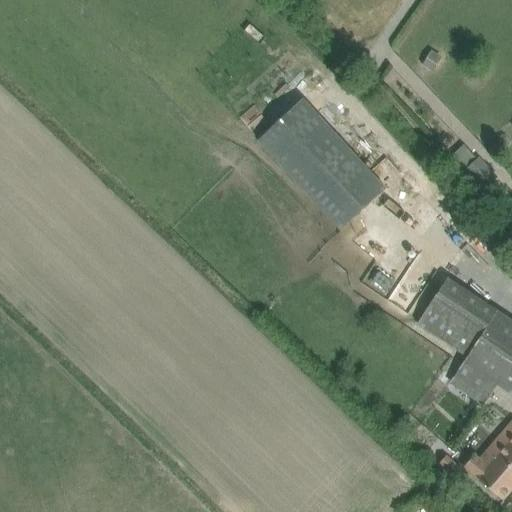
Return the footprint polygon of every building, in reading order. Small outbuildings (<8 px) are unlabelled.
[(258,141),(340,231),(386,189),(304,99),(258,141)] [(495,180),(487,171),(490,168),(480,157),(476,160),(465,170),(476,182),(484,190),(495,180)] [(434,203),(426,212),(444,229),(453,221),(434,203)] [(498,385),(511,394),(511,321),(447,278),(417,323),(467,356),(449,383),(484,406),(498,385)] [(277,308),(271,322),(286,329),(292,314),(277,308)] [(511,425),(482,461),(476,455),(465,467),(503,500),(511,489),(511,425)] [(446,456),(439,464),(447,471),(455,462),(446,456)] [(430,477),(426,482),(427,483),(439,495),(452,480),(438,468),(430,477)]
